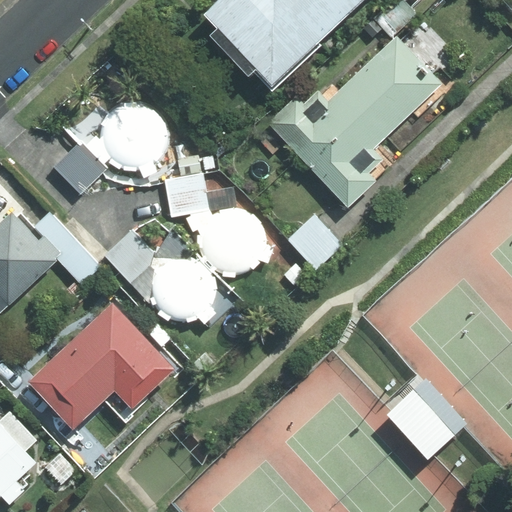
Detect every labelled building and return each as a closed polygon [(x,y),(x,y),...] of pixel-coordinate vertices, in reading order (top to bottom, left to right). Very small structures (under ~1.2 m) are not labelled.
[(371,0),(227,0),(214,12),(277,83),(371,0)] [(422,10),(412,0),(398,0),(379,18),(395,35),(422,10)] [(448,76),(401,30),(333,99),(312,78),(267,123),(354,208),(394,168),(375,150),(448,76)] [(108,150),(115,160),(124,166),(135,169),(146,169),(157,164),(165,156),(170,146),(172,135),(169,124),(163,115),(154,108),(144,104),(134,104),(124,107),(116,112),(109,120),(104,131),(104,142),(97,134),(88,143),(83,138),(53,167),(80,194),(108,169),(96,158),(108,150)] [(178,156),(181,174),(206,170),(206,169),(217,168),(215,154),(204,156),(203,151),(178,156)] [(211,217),(209,212),(202,171),(166,177),(173,218),(195,214),(202,228),(200,234),(200,244),(203,255),(210,264),(219,271),(230,274),(241,273),(252,269),(260,261),(265,251),(267,240),(264,229),(258,219),(250,212),(239,208),(229,208),(219,211),(211,217)] [(0,314),(65,259),(18,204),(0,219),(0,314)] [(317,214),(288,241),(317,272),(346,245),(317,214)] [(179,324),(190,323),(200,319),(208,311),(214,301),(215,290),(213,279),(207,269),(198,262),(191,260),(187,258),(177,258),(171,260),(163,251),(141,224),(107,254),(131,282),(147,269),(153,275),(149,284),(149,294),(152,305),(158,314),(168,321),(179,324)] [(181,364),(117,295),(29,376),(80,430),(123,391),(137,405),(181,364)] [(430,377),(390,414),(432,458),(465,427),(472,421),(430,377)] [(0,497),(39,463),(3,422),(0,425),(0,497)]
